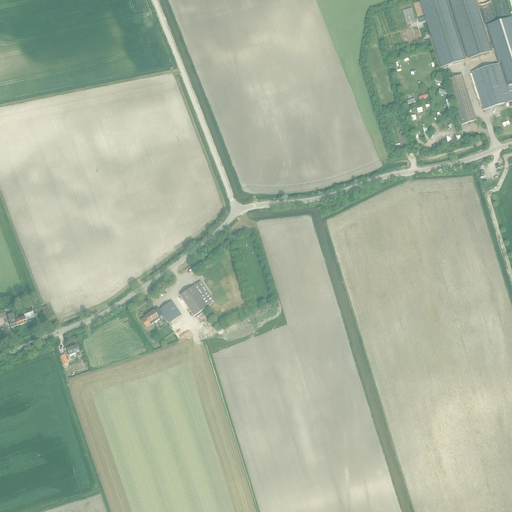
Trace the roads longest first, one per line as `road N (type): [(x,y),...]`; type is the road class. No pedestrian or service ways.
road 1 (unclassified): [(236,212),(319,198),(511,144)]
road 2 (unclassified): [(0,356),(118,304),(236,212)]
road 3 (unclassified): [(236,212),(153,0)]
road 4 (track): [(511,277),(488,192),(505,156)]
